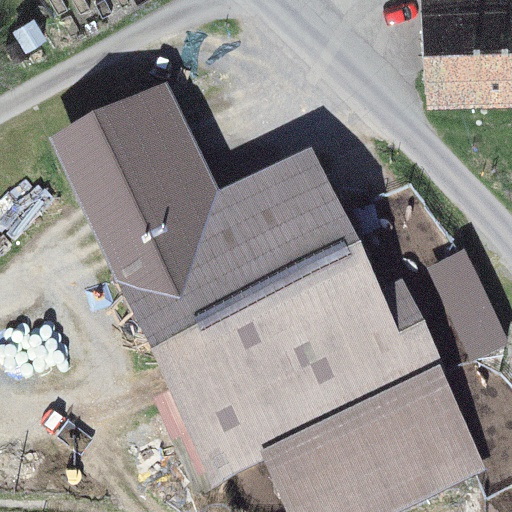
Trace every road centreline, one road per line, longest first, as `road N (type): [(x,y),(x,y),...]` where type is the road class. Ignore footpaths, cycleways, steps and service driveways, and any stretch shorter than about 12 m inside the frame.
road 1 (unclassified): [(269,0),(327,49),(511,243)]
road 2 (track): [(206,0),(0,112)]
road 3 (track): [(0,396),(69,432),(119,439)]
